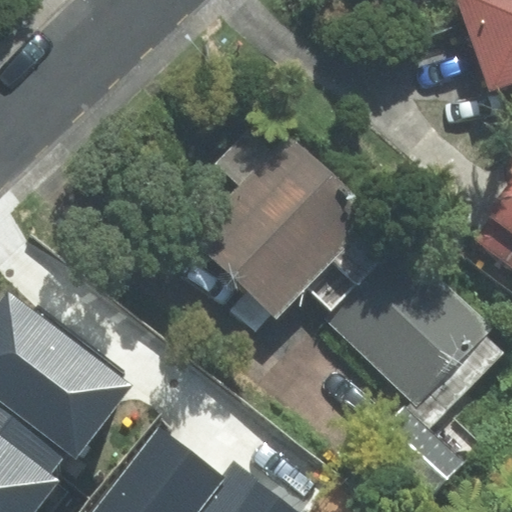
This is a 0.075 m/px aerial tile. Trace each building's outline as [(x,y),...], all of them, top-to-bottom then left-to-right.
[(511,0),(459,0),(491,89),(511,81),(511,0)] [(276,315),(372,212),(266,114),(219,164),(240,183),(191,235),(276,315)] [(511,231),(511,185),(500,199),(503,208),(493,218),(511,231)] [(485,336),(496,325),(408,241),(330,321),(435,422),(502,353),(485,336)] [(0,421),(57,465),(69,449),(76,455),(130,386),(8,292),(0,302),(0,421)] [(464,461),(404,405),(366,445),(426,501),(464,461)] [(57,465),(0,421),(0,511),(31,511),(56,481),(48,475),(57,465)] [(195,511),(223,477),(158,426),(90,511),(195,511)] [(296,511),(234,463),(223,477),(195,511),(296,511)]
